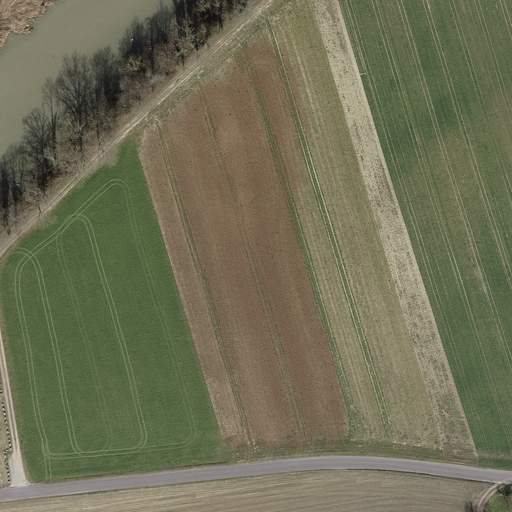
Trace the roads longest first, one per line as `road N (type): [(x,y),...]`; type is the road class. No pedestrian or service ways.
road 1 (tertiary): [(511,478),(363,460),(0,493)]
road 2 (track): [(266,0),(0,255)]
